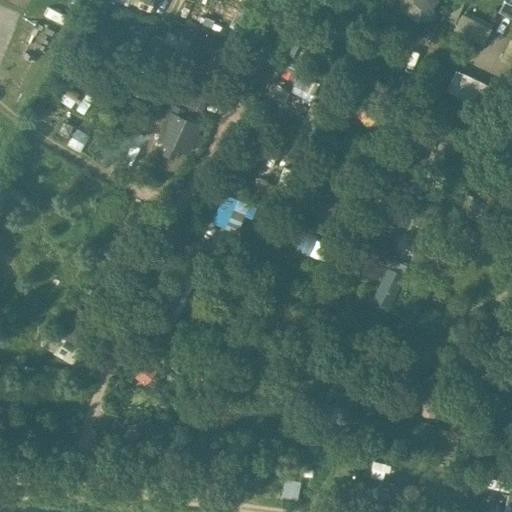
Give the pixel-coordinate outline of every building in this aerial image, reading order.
[(511,15),(511,0),(506,0),(502,11),(511,15)] [(460,13),(453,31),(484,42),(491,24),(460,13)] [(470,100),(478,78),(454,70),(446,91),(470,100)] [(309,100),(319,82),(299,72),(291,91),(309,100)] [(295,94),(276,86),(271,97),(290,105),(295,94)] [(188,87),(181,100),(201,111),(208,99),(188,87)] [(302,121),(314,128),(326,107),(314,100),(302,121)] [(200,125),(169,111),(157,140),(167,144),(162,154),(173,159),(178,149),(187,153),(200,125)] [(224,194),(216,225),(242,231),(249,200),(224,194)] [(290,319),(268,311),(261,331),(283,339),(290,319)] [(442,391),(427,388),(422,413),(437,415),(438,413),(448,415),(450,405),(440,403),(442,391)] [(390,480),(390,461),(373,461),(372,480),(390,480)] [(280,499),(296,501),(300,481),(283,478),(280,499)]
